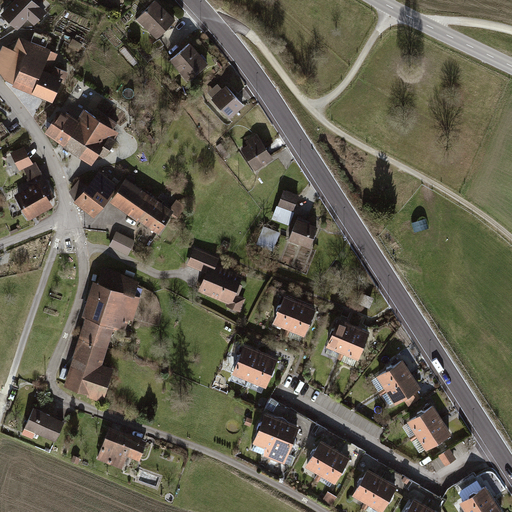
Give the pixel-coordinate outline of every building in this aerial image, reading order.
[(37,0),(19,0),(5,14),(20,30),(32,19),(39,27),(52,15),(37,0)] [(181,23),(160,3),(143,21),(163,41),(181,23)] [(61,57),(20,39),(14,51),(3,46),(0,53),(0,74),(6,81),(53,104),(69,73),(56,67),(61,57)] [(213,66),(194,44),(172,63),(192,86),(213,66)] [(251,106),(227,82),(212,97),(224,109),(236,121),(251,106)] [(125,131),(93,109),(85,121),(67,109),(51,133),(101,167),(125,131)] [(263,137),(244,150),(259,173),(278,160),(263,137)] [(225,141),(219,146),(228,158),(234,153),(225,141)] [(24,147),(12,153),(20,170),(32,163),(24,147)] [(124,188),(104,172),(80,202),(99,218),(115,201),(124,188)] [(183,211),(131,177),(124,188),(115,201),(167,236),(183,211)] [(41,180),(16,194),(29,219),(55,206),(41,180)] [(303,197),(286,190),(279,206),(297,213),(303,197)] [(325,226),(303,218),(295,241),(316,249),(325,226)] [(267,226),(260,244),(274,250),(282,232),(267,226)] [(117,230),(111,246),(130,254),(137,239),(117,230)] [(228,258),(199,247),(191,266),(208,273),(200,293),(245,312),(250,299),(243,296),(249,280),(223,269),(228,258)] [(149,282),(107,269),(68,387),(112,401),(122,370),(108,365),(120,329),(132,333),(149,282)] [(317,308),(286,295),(276,322),(306,334),(317,308)] [(355,326),(340,320),(328,349),(343,355),(355,326)] [(368,331),(355,326),(343,355),(356,360),(368,331)] [(277,358),(246,345),(235,372),(266,385),(277,358)] [(420,387),(402,359),(377,375),(395,403),(420,387)] [(435,406),(409,422),(426,450),(453,434),(435,406)] [(71,422),(40,408),(31,426),(63,440),(71,422)] [(299,427),(267,415),(253,449),(285,462),(299,427)] [(154,445),(116,429),(103,460),(127,469),(132,458),(146,464),(154,445)] [(350,457),(322,442),(308,466),(336,482),(350,457)] [(451,447),(439,454),(446,464),(457,457),(451,447)] [(397,486),(368,470),(354,495),(383,511),(397,486)] [(501,511),(485,484),(459,499),(466,511),(501,511)] [(333,504),(338,495),(329,490),(324,499),(333,504)] [(437,511),(415,499),(407,511),(437,511)]
